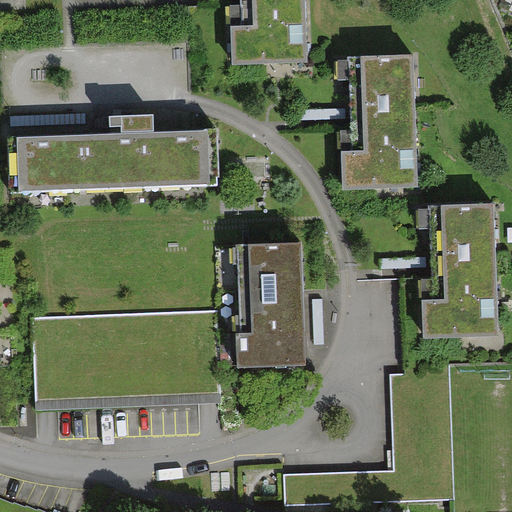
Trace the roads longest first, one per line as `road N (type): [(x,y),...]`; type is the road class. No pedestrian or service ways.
road 1 (residential): [(0,448),(68,462),(233,447),(291,429),(322,404),(341,356)]
road 2 (track): [(255,511),(150,495),(68,462)]
